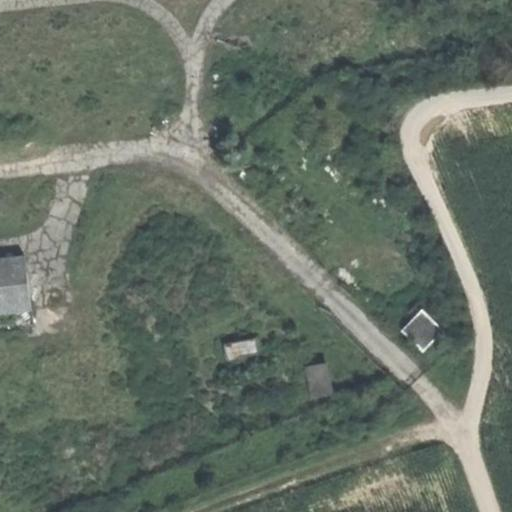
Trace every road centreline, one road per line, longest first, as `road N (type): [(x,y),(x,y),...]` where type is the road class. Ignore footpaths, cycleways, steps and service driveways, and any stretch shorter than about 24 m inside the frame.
road 1 (track): [(460,419),(193,160),(133,154),(0,168)]
road 2 (track): [(511,91),(429,111),(410,145),(482,321),(475,402),(460,419)]
road 3 (track): [(216,511),(460,419)]
road 4 (track): [(193,160),(193,48),(228,0)]
